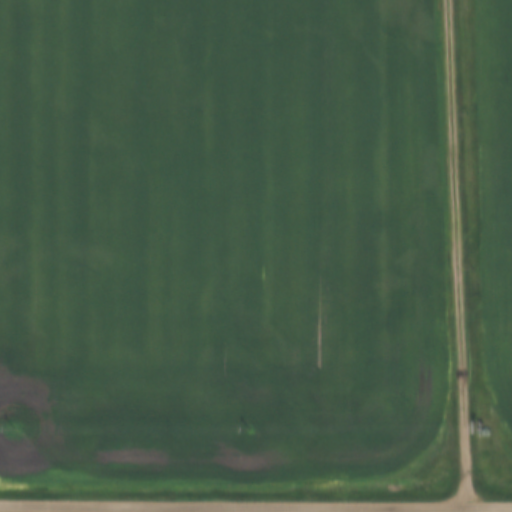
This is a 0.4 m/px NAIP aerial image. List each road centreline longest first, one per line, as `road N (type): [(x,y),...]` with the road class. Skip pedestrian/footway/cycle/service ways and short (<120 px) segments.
road 1 (residential): [(511,503),(0,504)]
road 2 (track): [(466,503),(447,0)]
